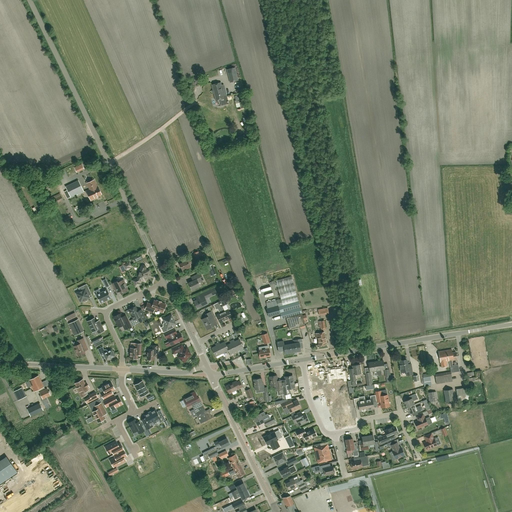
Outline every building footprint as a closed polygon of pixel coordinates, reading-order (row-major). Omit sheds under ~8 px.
[(236,68),(228,70),(231,82),(239,80),(236,68)] [(220,99),(224,98),(224,97),(225,97),(224,97),(224,96),(226,95),(226,94),(225,89),(224,89),(222,89),(221,86),(220,83),(212,85),(215,100),(220,99)] [(91,201),(97,198),(96,197),(101,195),(98,187),(97,187),(94,180),(93,180),(93,179),(92,179),(90,180),(90,181),(90,182),(87,183),(90,190),(87,191),(91,201)] [(72,183),(77,194),(84,191),(79,180),(72,183)] [(55,208),(65,203),(60,193),(50,198),(55,208)] [(192,262),(191,259),(187,261),(179,264),(182,270),(185,268),(186,269),(190,267),(189,264),(192,262)] [(145,267),(144,266),(143,265),(142,265),(142,266),(141,267),(137,279),(133,281),(136,286),(140,284),(139,283),(141,282),(141,280),(145,282),(149,271),(145,269),(146,268),(145,267)] [(200,273),(191,277),(193,281),(188,283),(192,290),(200,286),(198,282),(203,280),(200,273)] [(265,303),(266,308),(269,317),(280,314),(282,319),(286,318),(289,330),(305,325),(291,276),(275,281),(281,299),(265,303)] [(117,293),(119,291),(121,294),(127,290),(125,284),(123,280),(118,282),(117,281),(112,284),(117,293)] [(87,300),(87,299),(89,298),(86,292),(90,291),(87,284),(83,286),(85,289),(76,293),(80,302),(83,301),(83,302),(87,300)] [(215,288),(210,290),(206,292),(200,295),(196,297),(197,300),(194,302),(197,308),(208,303),(205,299),(217,293),(215,288)] [(111,298),(107,289),(96,295),(100,303),(111,298)] [(166,306),(165,305),(166,304),(161,303),(161,302),(157,300),(157,301),(154,301),(153,305),(147,303),(145,310),(153,312),(154,309),(163,312),(164,309),(165,309),(166,306)] [(220,308),(226,320),(232,318),(228,310),(225,311),(223,307),(225,306),(223,301),(218,303),(220,308)] [(220,323),(226,320),(220,308),(218,303),(214,305),(216,309),(217,308),(220,313),(216,315),(220,323)] [(138,318),(140,322),(145,319),(141,310),(138,311),(135,306),(135,307),(133,306),(132,307),(131,308),(129,310),(134,320),(138,318)] [(217,324),(211,312),(206,314),(207,317),(202,319),(207,330),(214,326),(217,324)] [(131,326),(128,321),(125,315),(122,317),(121,313),(120,314),(118,314),(117,314),(116,315),(114,317),(115,320),(115,321),(116,324),(117,323),(119,327),(122,325),(123,326),(125,329),(131,326)] [(166,322),(164,322),(164,323),(163,323),(163,324),(163,325),(163,326),(161,328),(163,333),(173,328),(172,325),(173,323),(174,322),(171,315),(165,318),(166,322)] [(99,321),(96,323),(94,318),(88,322),(92,332),(96,330),(98,333),(104,331),(99,321)] [(82,332),(76,321),(69,324),(74,335),(82,332)] [(166,347),(171,345),(183,340),(182,338),(182,337),(182,335),(181,335),(180,333),(176,335),(175,334),(176,333),(175,329),(165,334),(166,338),(168,337),(169,338),(168,339),(169,341),(165,343),(166,347)] [(319,345),(326,344),(324,332),(316,334),(316,338),(318,338),(319,345)] [(270,342),(267,334),(262,335),(264,344),(270,342)] [(87,350),(85,345),(83,338),(78,340),(79,344),(74,346),(78,356),(85,353),(84,351),(87,350)] [(232,341),(237,351),(243,348),(239,339),(235,341),(234,340),(232,341)] [(294,340),(295,344),(295,343),(296,352),(301,351),(301,348),(303,348),(302,339),(294,340)] [(226,345),(228,350),(230,354),(237,351),(232,341),(230,342),(231,343),(226,345)] [(295,343),(295,344),(284,345),(283,341),(277,342),(279,352),(285,351),(285,354),(296,352),(295,343)] [(228,350),(226,345),(224,342),(220,344),(219,342),(217,343),(222,353),(228,350)] [(222,353),(217,343),(215,344),(216,346),(212,348),(216,357),(222,353)] [(136,359),(137,359),(137,355),(141,355),(141,344),(135,344),(135,348),(130,348),(130,358),(133,359),(134,359),(136,359)] [(182,345),(178,347),(172,349),(174,353),(179,351),(180,352),(181,354),(179,356),(179,358),(184,362),(189,356),(188,355),(188,354),(189,353),(187,348),(184,349),(182,345)] [(148,349),(147,359),(154,360),(154,356),(158,356),(158,346),(152,346),(152,350),(148,349)] [(103,354),(106,360),(115,356),(111,349),(108,351),(107,350),(105,349),(104,350),(102,347),(98,349),(101,355),(103,354)] [(270,356),(269,348),(259,350),(260,358),(270,356)] [(449,361),(447,350),(439,352),(441,362),(442,367),(447,367),(446,362),(449,361)] [(451,350),(447,350),(449,361),(450,366),(451,372),(451,373),(454,372),(454,368),(459,367),(458,364),(453,365),(452,360),(457,360),(456,352),(452,353),(451,350)] [(381,369),(385,369),(383,360),(376,362),(378,375),(378,376),(382,375),(381,369)] [(407,375),(413,374),(411,364),(408,364),(407,360),(399,361),(401,372),(406,371),(407,375)] [(378,375),(376,362),(368,363),(370,371),(373,371),(374,376),(378,375)] [(356,386),(355,381),(356,381),(355,374),(361,374),(360,365),(352,366),(352,368),(349,369),(350,374),(351,381),(352,386),(356,386)] [(334,368),(330,368),(330,369),(329,369),(330,373),(327,373),(329,384),(332,383),(332,380),(337,379),(335,369),(336,369),(336,368),(335,368),(334,368)] [(336,369),(335,369),(337,379),(337,380),(343,379),(343,382),(347,381),(345,371),(342,371),(341,368),(336,369)] [(318,370),(313,371),(314,376),(315,376),(316,383),(321,382),(321,386),(327,385),(326,376),(322,376),(322,372),(321,371),(318,371),(318,370)] [(451,373),(451,372),(435,375),(437,384),(453,381),(451,373)] [(432,385),(431,378),(430,373),(423,374),(425,386),(432,385)] [(282,390),(281,384),(281,380),(277,381),(276,375),(269,377),(271,386),(276,386),(277,390),(282,390)] [(39,376),(34,378),(39,389),(40,392),(41,395),(40,396),(42,401),(47,399),(46,397),(50,395),(50,394),(51,394),(50,391),(49,391),(47,389),(45,390),(44,387),(39,376)] [(284,394),(290,394),(289,388),(295,387),(293,376),(285,377),(285,379),(281,380),(281,384),(282,384),(284,394)] [(39,389),(34,378),(29,380),(34,391),(39,389)] [(255,390),(263,388),(264,388),(263,385),(262,378),(254,380),(255,390)] [(86,382),(86,383),(85,383),(83,380),(76,383),(78,388),(77,388),(79,392),(80,392),(81,394),(88,390),(87,388),(89,387),(86,382)] [(148,393),(142,381),(135,385),(141,397),(148,393)] [(242,387),(240,382),(240,381),(237,382),(236,381),(226,386),(229,393),(242,387)] [(113,394),(111,391),(115,389),(111,382),(107,385),(106,384),(103,386),(103,387),(102,387),(104,391),(101,393),(104,399),(109,396),(113,394)] [(333,398),(345,396),(344,391),(347,390),(346,387),(337,388),(338,391),(334,392),(332,392),(333,398)] [(14,392),(19,401),(28,397),(24,388),(14,392)] [(457,390),(458,402),(470,400),(468,388),(457,390)] [(447,404),(456,402),(454,389),(445,391),(447,404)] [(381,402),(382,407),(390,406),(387,390),(375,392),(377,402),(381,402)] [(429,403),(437,401),(436,391),(428,393),(429,403)] [(184,399),(184,400),(180,402),(183,407),(187,406),(191,404),(197,415),(201,423),(214,417),(210,409),(206,411),(201,402),(200,402),(195,392),(191,394),(192,395),(184,399)] [(88,399),(89,402),(98,398),(96,393),(90,396),(91,397),(88,399)] [(406,408),(415,404),(413,401),(418,399),(416,394),(410,396),(411,399),(404,402),(406,408)] [(371,399),(365,400),(367,410),(374,409),(372,402),(377,401),(376,395),(370,396),(371,399)] [(114,396),(109,398),(103,401),(106,407),(109,405),(112,410),(122,404),(119,397),(116,399),(114,396)] [(336,404),(340,403),(340,407),(349,405),(348,402),(346,402),(345,396),(333,398),(334,404),(336,404)] [(367,410),(365,400),(359,401),(358,398),(354,399),(355,405),(359,404),(360,411),(367,410)] [(295,414),(294,411),(301,407),(298,400),(292,403),(291,399),(281,404),(284,409),(288,407),(290,412),(292,416),(295,414)] [(105,419),(103,415),(106,413),(101,403),(95,406),(97,410),(93,412),(98,422),(105,419)] [(415,404),(406,408),(409,414),(416,411),(417,413),(423,411),(421,405),(416,407),(415,404)] [(44,410),(31,417),(35,424),(47,418),(44,410)] [(150,412),(155,422),(159,421),(160,423),(166,420),(163,414),(159,416),(156,410),(153,411),(153,410),(150,412)] [(350,422),(350,420),(353,419),(353,417),(352,410),(347,410),(347,413),(343,413),(344,423),(347,423),(350,423),(350,422)] [(342,424),(342,423),(344,423),(343,413),(338,414),(337,411),(333,412),(335,418),(338,418),(338,423),(339,424),(339,425),(342,424)] [(147,422),(144,424),(147,430),(153,427),(152,424),(155,422),(150,412),(146,413),(147,414),(144,416),(147,422)] [(273,417),(270,419),(268,414),(265,415),(264,412),(260,414),(260,413),(253,417),(257,425),(264,422),(266,426),(275,421),(273,417)] [(295,414),(292,416),(295,422),(297,421),(299,425),(309,421),(305,414),(300,416),(298,413),(295,414)] [(429,417),(425,418),(423,415),(417,417),(419,421),(415,422),(418,429),(428,425),(432,423),(429,417)] [(144,431),(141,426),(139,422),(139,421),(139,422),(136,423),(135,420),(128,423),(133,432),(137,430),(139,434),(144,431)] [(381,444),(384,443),(396,438),(394,435),(398,433),(395,426),(385,431),(387,435),(382,437),(382,436),(380,435),(378,437),(379,438),(378,438),(381,444)] [(305,440),(316,435),(313,428),(305,432),(303,428),(296,431),(298,437),(303,435),(305,440)] [(273,449),(279,446),(276,440),(278,439),(274,432),(271,434),(270,433),(267,435),(264,437),(267,444),(270,443),(273,449)] [(432,434),(425,437),(427,442),(424,443),(427,450),(437,446),(434,439),(432,434)] [(289,435),(285,437),(290,447),(294,445),(289,435)] [(373,435),(367,436),(369,445),(374,444),(376,451),(379,451),(377,442),(374,442),(373,435)] [(362,437),(363,444),(360,445),(361,451),(370,449),(369,445),(367,436),(362,437)] [(222,448),(230,445),(227,438),(222,440),(215,443),(216,446),(220,444),(222,448)] [(353,453),(358,452),(357,447),(354,447),(352,438),(346,440),(347,450),(352,449),(353,453)] [(120,443),(118,445),(116,442),(112,444),(105,447),(108,452),(108,454),(109,454),(113,452),(114,454),(114,455),(123,450),(124,450),(120,443)] [(400,457),(405,455),(401,448),(400,448),(397,443),(391,445),(394,451),(393,451),(396,460),(400,458),(400,457)] [(318,462),(321,462),(331,459),(327,445),(321,446),(315,448),(318,462)] [(212,458),(215,456),(218,454),(215,447),(203,453),(206,460),(210,459),(212,458)] [(126,460),(124,457),(127,456),(123,450),(114,455),(114,454),(114,455),(115,458),(110,460),(110,461),(111,462),(113,467),(122,462),(125,461),(126,460)] [(226,450),(218,454),(221,459),(229,455),(226,450)] [(275,461),(277,465),(287,461),(283,452),(273,457),(274,458),(273,458),(275,461)] [(233,467),(240,464),(235,454),(228,458),(233,467)] [(352,468),(362,467),(361,463),(368,461),(367,456),(359,457),(360,461),(351,462),(351,464),(350,465),(351,467),(352,467),(352,468)] [(9,460),(0,465),(0,483),(17,472),(9,460)] [(240,464),(233,467),(234,470),(229,472),(231,475),(235,473),(238,478),(245,474),(240,464)] [(294,465),(292,466),(288,468),(288,467),(284,468),(284,469),(280,471),(283,477),(297,471),(294,465)] [(326,468),(325,465),(319,466),(320,472),(324,471),(325,475),(334,473),(333,466),(326,468)] [(222,478),(224,477),(227,476),(230,475),(227,469),(219,473),(220,474),(222,478)] [(298,485),(302,492),(307,490),(302,479),(300,481),(298,476),(293,478),(289,480),(290,482),(286,483),(287,486),(287,487),(288,488),(289,489),(298,485)] [(230,490),(236,487),(233,482),(227,485),(228,486),(227,486),(229,490),(230,490)] [(233,496),(246,489),(243,483),(236,486),(238,489),(231,492),(233,496)] [(246,489),(233,496),(235,499),(241,496),(242,499),(249,496),(246,489)] [(289,511),(297,511),(290,496),(282,498),(289,511)] [(232,504),(234,508),(243,504),(242,500),(232,504)]
